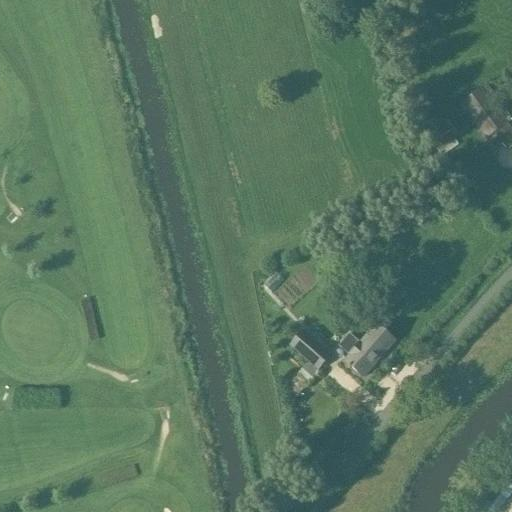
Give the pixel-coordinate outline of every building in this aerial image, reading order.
[(502,144),(507,151),(511,147),(511,129),(508,124),(510,122),(483,87),(460,104),(495,149),(502,144)] [(430,101),(419,109),(425,120),(437,112),(430,101)] [(437,113),(418,126),(426,138),(445,125),(437,113)] [(445,127),(426,139),(433,152),(437,150),(453,139),(445,127)] [(338,348),(348,356),(343,362),(362,379),(394,342),(375,325),(359,343),(349,335),(338,348)] [(302,332),(289,347),(317,371),(330,356),(302,332)]
